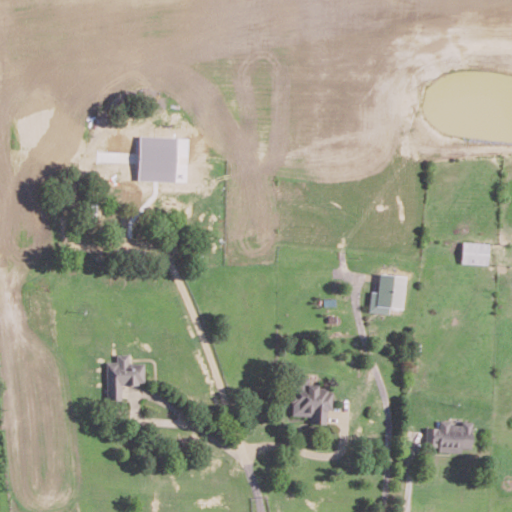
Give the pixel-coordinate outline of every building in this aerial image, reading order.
[(175,136),(138,135),(136,179),(174,180),(175,136)] [(461,262),(487,263),(488,241),(461,240),(461,262)] [(405,275),(378,272),(376,291),(370,290),(368,310),(388,312),(389,306),(401,307),(405,275)] [(144,382),(143,362),(127,362),(127,353),(115,353),(116,361),(105,361),(106,400),(121,400),(120,383),(144,382)] [(291,414),(309,415),(309,422),(325,423),(326,408),(331,408),(332,386),(307,385),(308,376),(293,375),(291,414)] [(424,426),(424,445),(437,445),(437,450),(461,451),(461,447),(470,447),(471,420),(461,420),(461,423),(450,423),(450,420),(438,419),(438,426),(424,426)]
